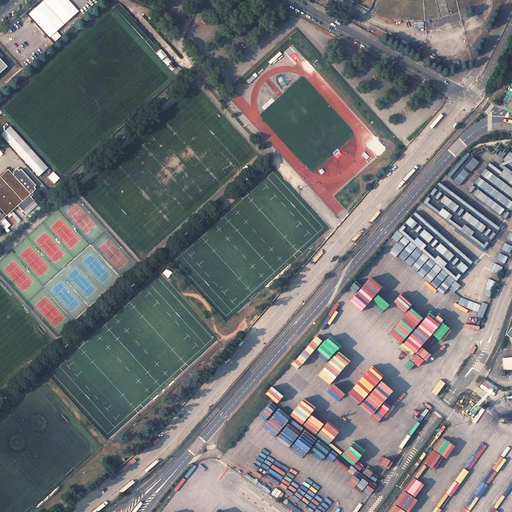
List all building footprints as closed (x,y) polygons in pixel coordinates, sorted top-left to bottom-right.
[(47,168),(9,125),(0,133),(0,134),(37,176),(47,168)] [(468,153),(446,173),(458,185),(478,163),(468,153)] [(511,176),(489,163),(469,192),(505,218),(511,208),(511,176)] [(8,169),(0,176),(0,220),(17,204),(23,210),(27,215),(38,205),(31,197),(34,194),(33,192),(36,189),(35,187),(36,186),(21,169),(19,171),(17,168),(12,172),(14,174),(13,175),(8,169)] [(497,228),(437,182),(422,202),(481,248),(497,228)] [(471,261),(412,212),(397,230),(455,280),(471,261)] [(511,356),(503,358),(504,370),(511,369),(511,356)] [(291,392),(298,397),(296,400),(300,403),(306,395),(295,386),(291,392)] [(431,468),(439,455),(431,450),(423,462),(431,468)]
